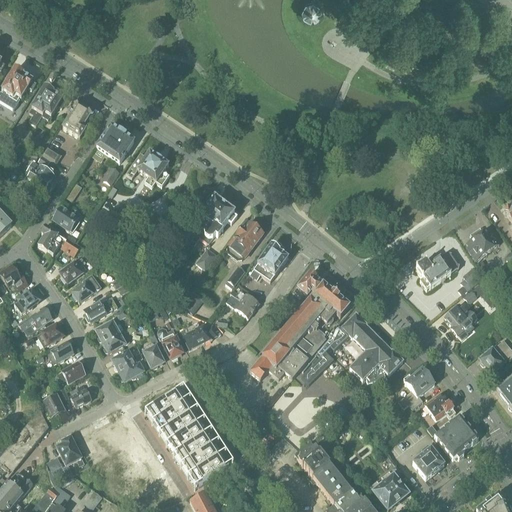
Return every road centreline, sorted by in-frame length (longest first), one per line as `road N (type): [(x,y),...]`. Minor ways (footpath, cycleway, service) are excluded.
road 1 (tertiary): [(120,96),(316,238)]
road 2 (tertiary): [(359,276),(448,366),(506,453)]
road 3 (residential): [(179,375),(242,342),(316,238)]
road 4 (residential): [(120,96),(17,251)]
road 5 (residential): [(17,251),(66,315),(117,406)]
road 6 (residential): [(359,276),(511,172)]
road 7 (tertiary): [(0,23),(120,96)]
